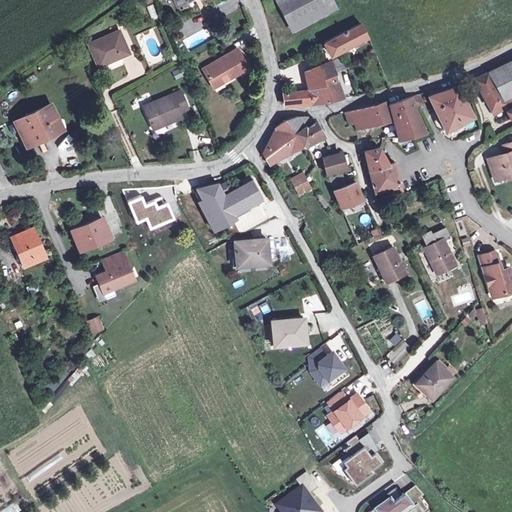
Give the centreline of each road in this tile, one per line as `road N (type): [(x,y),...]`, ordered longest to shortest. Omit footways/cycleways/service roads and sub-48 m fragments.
road 1 (residential): [(243,150),(380,382),(389,413),(382,429),(399,470),(346,508)]
road 2 (residential): [(269,115),(418,82),(511,49)]
road 3 (residential): [(243,150),(207,172),(0,195)]
road 4 (residential): [(511,244),(463,196),(449,151),(408,164)]
